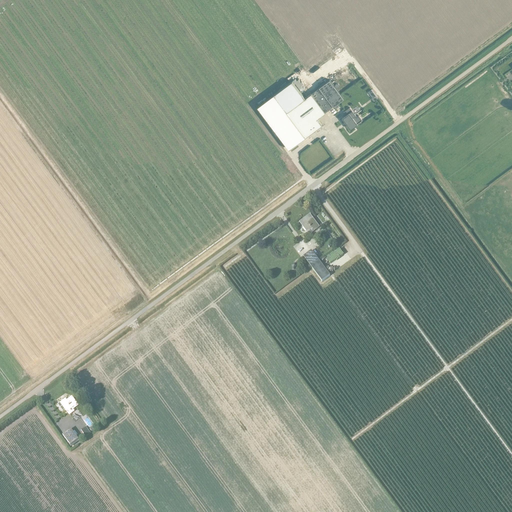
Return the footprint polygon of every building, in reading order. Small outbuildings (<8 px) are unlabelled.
[(328,43),(330,46),(339,40),(333,31),(324,38),(328,43)] [(333,52),(318,63),(320,65),(314,69),(317,73),(336,60),(333,56),(335,55),(333,52)] [(311,93),(325,112),(343,98),(329,79),(311,93)] [(292,81),(273,94),(286,112),(305,98),(292,81)] [(311,93),(286,112),(305,137),(321,125),(317,118),(325,112),(311,93)] [(257,106),(289,149),(305,137),(286,112),(273,94),(257,106)] [(346,115),(343,118),(351,128),(354,126),(355,127),(361,122),(360,122),(362,120),(359,115),(357,117),(350,107),(344,112),(346,115)] [(324,138),(320,141),(330,156),(339,149),(336,145),(338,144),(334,138),(332,139),(328,134),(329,133),(325,127),(315,135),(318,139),(322,136),(324,138)] [(299,222),(301,224),(307,233),(312,229),(314,231),(319,227),(310,214),(299,222)] [(310,267),(319,261),(311,251),(303,257),(310,267)] [(330,276),(319,261),(310,267),(321,282),(330,276)] [(74,409),(78,406),(71,397),(66,401),(65,399),(59,403),(69,417),(76,412),(74,409)] [(56,400),(53,402),(58,410),(61,408),(56,400)] [(85,437),(90,433),(85,427),(80,430),(85,437)] [(74,442),(77,440),(70,429),(62,435),(69,446),(70,446),(74,442)]
